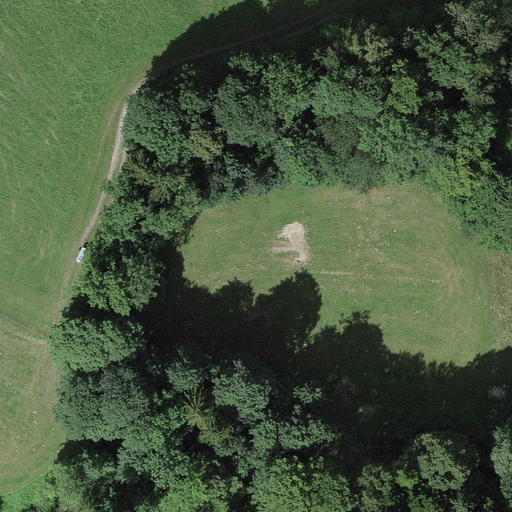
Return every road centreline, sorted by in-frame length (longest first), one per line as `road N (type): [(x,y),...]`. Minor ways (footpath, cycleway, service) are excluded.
road 1 (track): [(351,0),(157,78),(137,104),(114,156),(77,308),(67,403)]
road 2 (track): [(511,460),(187,438),(96,423),(67,403)]
